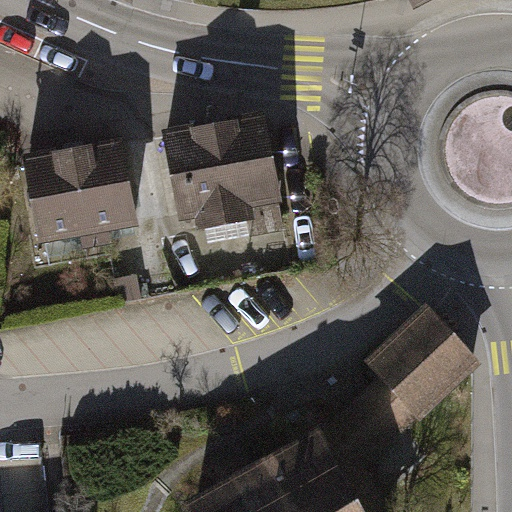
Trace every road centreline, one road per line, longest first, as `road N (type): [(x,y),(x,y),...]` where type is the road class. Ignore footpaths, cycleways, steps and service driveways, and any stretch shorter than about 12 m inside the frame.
road 1 (residential): [(413,284),(352,328),(277,359),(103,400),(0,406)]
road 2 (secondary): [(406,94),(202,59),(33,0)]
road 3 (secondary): [(406,94),(391,158),(416,220),(441,242)]
road 4 (secondary): [(511,41),(455,50),(406,94)]
